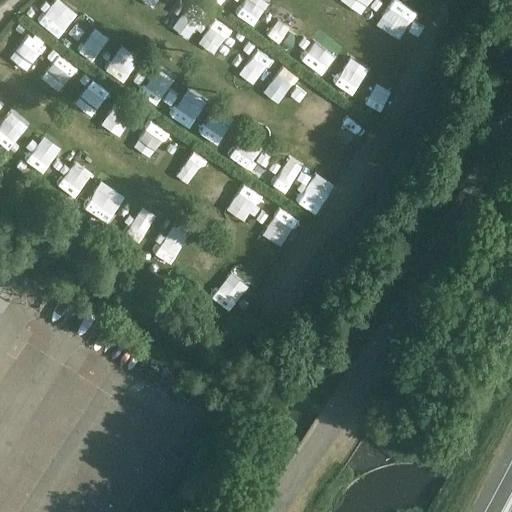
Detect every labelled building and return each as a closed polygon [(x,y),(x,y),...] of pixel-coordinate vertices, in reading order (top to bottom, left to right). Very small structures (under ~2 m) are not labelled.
[(45,0),(35,18),(54,29),(70,3),(64,0),(45,0)] [(187,0),(178,14),(196,27),(209,8),(197,0),(187,0)] [(241,0),(237,8),(255,20),(268,0),(241,0)] [(352,0),(366,9),(372,0),(352,0)] [(402,0),(391,0),(383,15),(402,27),(414,6),(402,0)] [(223,13),(211,31),(232,45),(244,27),(223,13)] [(291,46),(303,26),(284,15),(272,34),(291,46)] [(319,24),(295,49),(315,67),(339,41),(319,24)] [(31,27),(11,56),(30,70),(51,41),(31,27)] [(93,28),(82,48),(99,58),(110,38),(93,28)] [(256,73),(273,49),(255,37),(238,60),(256,73)] [(130,78),(143,61),(126,48),(113,65),(130,78)] [(76,85),(86,63),(57,50),(47,72),(76,85)] [(353,96),(375,68),(356,54),(335,81),(353,96)] [(161,101),(178,77),(160,65),(143,89),(161,101)] [(286,66),(279,80),(299,90),(306,76),(286,66)] [(97,70),(83,85),(100,101),(113,86),(97,70)] [(375,75),(363,104),(384,112),(396,84),(375,75)] [(181,90),(167,107),(191,126),(205,109),(181,90)] [(330,115),(334,118),(345,105),(327,92),(307,117),(320,128),(330,115)] [(230,146),(237,123),(215,116),(208,139),(230,146)] [(5,120),(0,127),(0,142),(13,152),(25,135),(5,120)] [(146,144),(172,152),(179,127),(154,120),(146,144)] [(236,155),(260,168),(271,148),(248,135),(236,155)] [(37,144),(32,142),(23,160),(41,170),(54,144),(41,137),(37,144)] [(198,169),(210,153),(195,143),(183,159),(198,169)] [(71,152),(52,178),(70,191),(88,165),(71,152)] [(223,201),(239,173),(220,162),(204,190),(223,201)] [(270,180),(283,189),(295,172),(282,163),(270,180)] [(313,210),(328,192),(308,175),(293,193),(313,210)] [(124,215),(132,205),(120,197),(126,188),(111,177),(91,204),(107,216),(113,207),(124,215)] [(238,211),(255,223),(272,196),(254,185),(238,211)] [(139,207),(124,225),(142,240),(157,221),(139,207)] [(267,232),(285,246),(303,222),(285,208),(267,232)] [(164,228),(152,247),(171,258),(183,239),(164,228)] [(199,253),(191,273),(203,278),(212,258),(199,253)] [(210,289),(226,303),(249,277),(234,263),(210,289)] [(196,494),(203,499),(210,489),(203,484),(196,494)]
